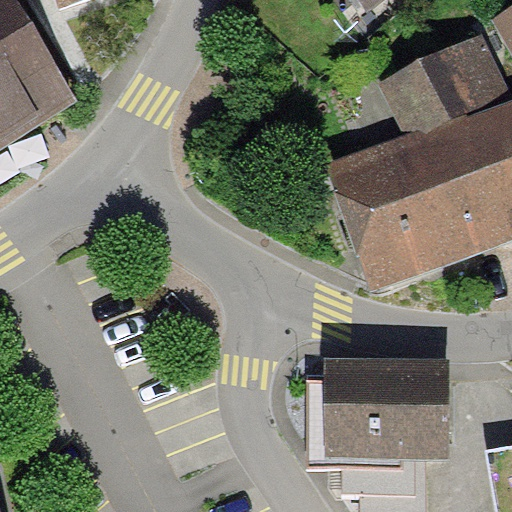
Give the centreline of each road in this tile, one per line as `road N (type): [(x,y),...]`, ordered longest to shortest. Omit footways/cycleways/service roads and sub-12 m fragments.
road 1 (residential): [(251,282),(336,316),(413,334),(511,337)]
road 2 (residential): [(251,282),(248,371),(264,443),(314,511)]
road 3 (residential): [(103,163),(251,282)]
road 4 (residential): [(193,0),(157,97),(103,163)]
road 5 (residential): [(103,163),(0,250)]
